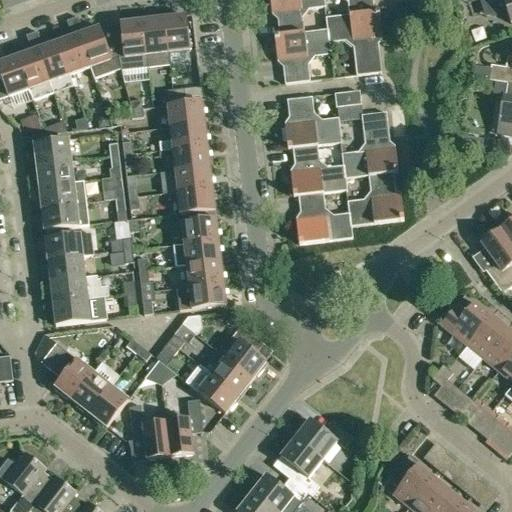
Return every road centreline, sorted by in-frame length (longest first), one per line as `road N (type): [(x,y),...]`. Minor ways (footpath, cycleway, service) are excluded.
road 1 (residential): [(301,336),(265,306),(226,0)]
road 2 (residential): [(511,483),(415,403),(411,348),(369,313)]
road 3 (residential): [(0,129),(11,137),(34,332),(21,348)]
road 4 (residential): [(188,511),(312,359)]
road 5 (residential): [(362,292),(511,177)]
road 6 (residential): [(160,511),(46,426),(29,422)]
